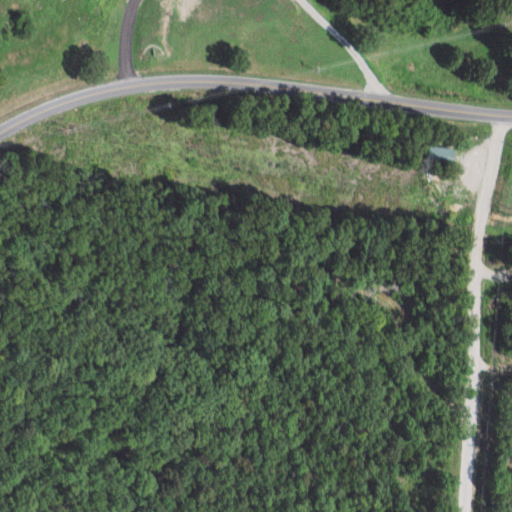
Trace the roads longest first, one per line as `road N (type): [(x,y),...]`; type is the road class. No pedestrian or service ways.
road 1 (tertiary): [(0,133),(59,104),(145,86),(217,83),(511,118)]
road 2 (residential): [(500,118),(471,262),(453,511)]
